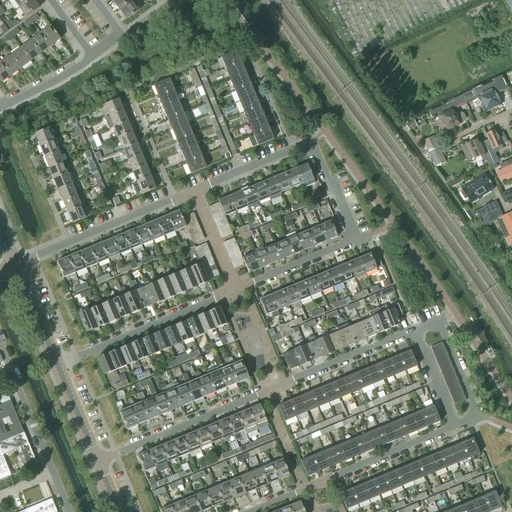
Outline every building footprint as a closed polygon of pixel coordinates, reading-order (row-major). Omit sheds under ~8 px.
[(26,17),(39,7),(33,0),(27,0),(18,7),(26,17)] [(111,0),(118,9),(130,0),(111,0)] [(130,0),(118,9),(126,19),(139,9),(131,0),(130,0)] [(468,0),(326,0),(354,57),(468,0)] [(36,13),(29,18),(32,22),(39,18),(36,13)] [(26,27),(32,22),(29,18),(23,23),(26,27)] [(10,29),(14,26),(9,19),(5,22),(10,29)] [(50,46),(60,39),(50,25),(40,33),(50,46)] [(19,32),(16,28),(10,33),(13,37),(19,32)] [(3,37),(6,41),(13,37),(10,33),(3,37)] [(40,53),(50,46),(40,33),(30,40),(40,53)] [(30,40),(21,47),(31,60),(40,53),(30,40)] [(31,60),(21,47),(11,54),(21,67),(31,60)] [(240,60),(236,50),(221,57),(225,67),(240,60)] [(21,67),(11,54),(2,61),(11,75),(21,67)] [(225,67),(229,78),(245,72),(240,60),(225,67)] [(0,62),(0,79),(2,82),(11,75),(2,61),(0,62)] [(229,78),(234,89),(250,83),(245,72),(229,78)] [(502,77),(482,86),(493,109),(500,105),(495,93),(507,87),(505,83),(503,78),(502,77)] [(173,89),(169,78),(153,85),(157,95),(173,89)] [(234,89),(239,101),(254,94),(250,83),(234,89)] [(477,96),(484,112),(493,109),(482,86),(482,87),(472,92),(471,91),(462,95),(463,96),(465,102),(466,104),(470,102),(469,100),(477,96)] [(209,87),(204,89),(209,100),(213,98),(209,87)] [(157,95),(162,106),(178,100),(173,89),(157,95)] [(239,101),(243,112),(259,105),(254,94),(239,101)] [(453,108),(456,106),(465,102),(463,96),(443,106),(443,107),(452,127),(461,123),(460,122),(464,120),(465,117),(463,113),(460,112),(456,114),(453,108)] [(123,110),(118,98),(104,104),(109,115),(123,110)] [(162,106),(167,117),(182,111),(178,100),(162,106)] [(207,101),(202,103),(207,114),(211,112),(207,101)] [(243,112),(248,123),(264,116),(259,105),(243,112)] [(444,131),(445,131),(452,127),(443,107),(429,113),(431,118),(437,116),(444,131)] [(109,115),(114,127),(127,121),(123,110),(109,115)] [(167,117),(171,129),(187,122),(182,111),(167,117)] [(248,123),(253,134),(268,128),(264,116),(248,123)] [(413,120),(406,124),(409,130),(417,127),(413,120)] [(114,127),(118,138),(132,132),(127,121),(114,127)] [(171,129),(176,140),(192,133),(187,122),(171,129)] [(53,139),(48,127),(34,133),(39,144),(53,139)] [(253,134),(257,145),(273,139),(268,128),(253,134)] [(485,134),(488,139),(483,141),(493,163),(498,161),(494,152),(502,148),(501,145),(501,144),(506,142),(502,133),(497,135),(494,130),(485,134)] [(118,138),(123,149),(137,143),(132,132),(118,138)] [(176,140),(181,151),(196,145),(192,133),(176,140)] [(216,137),(221,148),(225,146),(221,135),(216,137)] [(422,141),(427,149),(437,145),(432,136),(422,141)] [(39,144),(44,156),(58,150),(53,139),(39,144)] [(486,161),(488,166),(493,163),(483,141),(480,143),(478,139),(466,144),(470,153),(468,154),(470,158),(472,157),(473,159),(481,155),(481,157),(481,159),(483,161),(485,161),(486,161)] [(123,149),(128,160),(141,154),(137,143),(123,149)] [(232,156),(233,156),(236,154),(235,150),(232,144),(227,145),(230,152),(232,156)] [(181,151),(185,162),(201,156),(196,145),(181,151)] [(225,159),(230,157),(225,146),(221,148),(225,159)] [(441,154),(438,147),(429,152),(435,164),(435,165),(443,162),(439,155),(441,154)] [(67,159),(64,154),(60,156),(58,150),(44,156),(48,167),(62,161),(67,159)] [(128,160),(132,171),(146,166),(141,154),(128,160)] [(185,162),(190,174),(206,167),(201,156),(185,162)] [(501,170),(496,172),(501,183),(506,180),(507,182),(511,179),(511,158),(499,165),(501,169),(501,170)] [(48,167),(53,178),(67,172),(62,161),(48,167)] [(93,175),(98,173),(93,161),(88,163),(91,169),(90,170),(93,175)] [(313,179),(312,175),(307,163),(296,168),(302,184),(313,179)] [(132,171),(137,183),(151,177),(146,166),(132,171)] [(296,168),(285,172),(291,188),(302,184),(296,168)] [(53,178),(58,189),(72,183),(67,172),(53,178)] [(285,172),(274,177),(280,193),(291,188),(285,172)] [(98,173),(93,175),(98,186),(102,184),(98,173)] [(445,183),(454,179),(452,175),(449,173),(441,177),(445,183)] [(493,188),(484,175),(461,189),(462,190),(459,192),(458,194),(463,201),(465,201),(468,199),(470,203),(493,188)] [(137,183),(141,194),(155,188),(151,177),(137,183)] [(274,177),(263,181),(269,197),(280,193),(274,177)] [(263,181),(252,186),(258,202),(269,197),(263,181)] [(76,195),(72,183),(58,189),(62,201),(76,195)] [(252,186),(241,191),(247,206),(258,202),(252,186)] [(241,191),(230,195),(236,211),(247,206),(241,191)] [(320,199),(319,194),(309,198),(310,203),(320,199)] [(62,201),(67,212),(81,206),(76,195),(62,201)] [(219,202),(221,207),(223,212),(224,216),(236,211),(230,195),(218,200),(219,202)] [(495,201),(483,207),(485,213),(498,208),(495,201)] [(219,202),(208,206),(210,212),(221,207),(219,202)] [(67,212),(72,223),(86,217),(81,206),(67,212)] [(212,217),(223,212),(221,207),(210,212),(212,217)] [(484,214),(480,216),(485,227),(491,224),(490,223),(496,221),(504,238),(505,238),(511,250),(511,249),(511,211),(502,216),(501,214),(498,208),(485,213),(484,214)] [(182,217),(179,210),(168,214),(175,231),(186,226),(184,222),(182,217)] [(225,218),(224,216),(223,212),(212,217),(214,222),(225,218)] [(195,218),(193,213),(182,217),(184,222),(195,218)] [(164,235),(175,231),(168,214),(157,219),(164,235)] [(186,226),(186,228),(197,223),(195,218),(184,222),(186,226)] [(216,227),(227,223),(225,218),(214,222),(216,227)] [(153,240),(164,235),(157,219),(146,224),(153,240)] [(254,221),(243,226),(245,231),(249,229),(256,226),(254,221)] [(337,236),(331,221),(320,225),(326,241),(337,236)] [(186,228),(188,233),(199,228),(197,223),(186,228)] [(218,232),(229,228),(227,223),(216,227),(218,232)] [(142,245),(153,240),(146,224),(135,228),(142,245)] [(326,241),(320,225),(309,230),(315,245),(326,241)] [(236,229),(238,234),(245,231),(243,226),(236,229)] [(130,250),(142,245),(135,228),(123,233),(130,250)] [(202,234),(199,228),(188,233),(190,238),(202,234)] [(229,228),(218,232),(221,238),(232,234),(229,228)] [(304,250),(315,245),(309,230),(298,234),(304,250)] [(238,234),(241,240),(247,237),(245,231),(238,234)] [(123,233),(112,238),(119,254),(130,250),(123,233)] [(193,243),(204,239),(202,234),(190,238),(193,243)] [(293,255),(304,250),(298,234),(287,239),(293,255)] [(108,259),(119,254),(112,238),(101,242),(108,259)] [(234,238),(223,242),(225,247),(236,243),(234,238)] [(282,259),(293,255),(287,239),(276,243),(282,259)] [(97,263),(108,259),(101,242),(90,247),(97,263)] [(208,248),(206,243),(195,247),(197,252),(208,248)] [(227,253),(238,248),(236,243),(225,247),(227,253)] [(271,264),(282,259),(276,243),(265,248),(271,264)] [(86,268),(97,263),(90,247),(79,251),(86,268)] [(210,254),(208,248),(197,252),(199,258),(210,254)] [(229,258),(240,253),(238,248),(227,253),(229,258)] [(260,268),(271,264),(265,248),(254,253),(260,268)] [(79,251),(68,256),(75,273),(86,268),(79,251)] [(229,258),(231,263),(242,258),(240,253),(229,258)] [(260,268),(254,253),(242,258),(245,264),(248,273),(260,268)] [(371,255),(370,253),(359,258),(365,274),(377,269),(376,268),(382,266),(377,253),(371,255)] [(199,258),(201,263),(212,259),(210,254),(199,258)] [(56,261),(63,277),(75,273),(68,256),(56,261)] [(233,268),(245,264),(242,258),(231,263),(233,268)] [(365,274),(359,258),(348,262),(355,278),(365,274)] [(203,269),(214,264),(212,259),(201,263),(203,269)] [(149,264),(151,270),(158,267),(155,262),(149,264)] [(355,278),(348,262),(337,267),(344,283),(355,278)] [(208,281),(208,279),(205,274),(203,269),(201,263),(193,266),(192,263),(188,265),(189,268),(197,286),(208,281)] [(217,269),(214,264),(203,269),(205,274),(217,269)] [(182,271),(181,267),(177,269),(178,272),(186,290),(197,286),(189,268),(182,271)] [(344,283),(337,267),(326,271),(333,287),(344,283)] [(208,279),(218,275),(219,275),(217,269),(205,274),(208,279)] [(333,287),(326,271),(315,276),(321,292),(333,287)] [(167,277),(175,295),(186,290),(178,272),(171,275),(170,272),(165,274),(167,277)] [(315,276),(312,277),(304,280),(310,296),(321,292),(315,276)] [(156,282),(164,300),(175,295),(167,277),(160,280),(159,277),(154,279),(156,282)] [(310,296),(304,280),(293,285),(299,301),(310,296)] [(144,287),(145,286),(153,304),(164,300),(156,282),(149,285),(148,281),(143,283),(144,287)] [(299,301),(293,285),(282,290),(289,306),(293,304),(295,308),(301,306),(299,301)] [(133,291),(134,291),(142,309),(153,304),(145,286),(144,287),(138,289),(137,286),(136,286),(133,288),(132,288),(133,291)] [(122,296),(123,296),(130,313),(142,309),(134,291),(133,291),(127,294),(125,290),(125,291),(121,292),(122,296)] [(289,306),(282,290),(271,294),(277,310),(289,306)] [(279,315),(277,310),(271,294),(259,299),(266,315),(271,313),(273,317),(279,315)] [(111,300),(112,300),(119,318),(130,313),(123,296),(122,296),(116,298),(115,295),(114,295),(111,297),(110,297),(111,300)] [(100,305),(101,305),(108,323),(119,318),(112,300),(111,300),(105,303),(104,300),(99,302),(100,305)] [(397,303),(392,305),(393,308),(388,311),(385,305),(379,307),(388,329),(399,324),(397,318),(403,316),(397,303)] [(89,309),(90,309),(97,327),(108,323),(101,305),(100,305),(94,308),(92,304),(88,306),(89,309)] [(226,323),(219,307),(208,312),(215,328),(226,323)] [(388,329),(379,307),(368,312),(377,333),(388,329)] [(81,309),(77,311),(86,332),(97,327),(90,309),(89,309),(83,312),(81,309)] [(215,328),(208,312),(197,316),(204,333),(215,328)] [(368,312),(371,318),(360,322),(366,338),(377,333),(368,312)] [(193,337),(204,333),(197,316),(186,321),(193,337)] [(181,342),(193,337),(186,321),(175,325),(181,342)] [(366,338),(360,322),(349,327),(355,342),(366,338)] [(483,347),(487,344),(473,322),(469,325),(483,347)] [(170,346),(181,342),(175,325),(164,330),(170,346)] [(355,342),(349,327),(338,331),(344,347),(355,342)] [(327,336),(333,352),(344,347),(338,331),(337,332),(336,328),(325,332),(327,336)] [(159,351),(170,346),(164,330),(153,335),(159,351)] [(285,330),(279,332),(279,333),(275,334),(270,336),(273,342),(282,339),(282,338),(288,336),(286,331),(285,331),(285,330)] [(148,356),(159,351),(153,335),(141,339),(148,356)] [(311,361),(312,361),(322,356),(316,341),(315,341),(313,336),(307,338),(309,343),(305,345),(311,361)] [(327,336),(316,341),(322,356),(333,352),(327,336)] [(137,360),(148,356),(141,339),(130,344),(137,360)] [(441,342),(430,347),(432,352),(443,348),(441,342)] [(126,365),(137,360),(130,344),(119,348),(126,365)] [(311,361),(305,345),(294,350),(300,365),(311,361)] [(489,357),(494,353),(489,346),(485,349),(489,357)] [(115,369),(126,365),(119,348),(108,353),(115,369)] [(434,357),(446,353),(443,348),(432,352),(434,357)] [(200,354),(198,350),(187,354),(189,359),(200,354)] [(282,354),(289,370),(300,365),(294,350),(282,354)] [(406,370),(417,366),(410,350),(399,354),(406,370)] [(108,353),(97,358),(104,374),(115,369),(108,353)] [(437,362),(448,358),(446,353),(434,357),(437,362)] [(406,370),(399,354),(388,359),(395,375),(406,370)] [(439,368),(450,363),(448,358),(437,362),(439,368)] [(377,364),(384,379),(395,375),(388,359),(377,364)] [(228,362),(230,365),(238,383),(249,378),(241,360),(234,363),(233,360),(232,360),(229,361),(228,362)] [(441,373),(452,368),(450,363),(439,368),(441,373)] [(218,370),(219,369),(227,387),(238,383),(230,365),(223,368),(222,364),(218,366),(217,366),(218,370)] [(366,368),(372,384),(384,379),(377,364),(366,368)] [(206,371),(207,374),(208,374),(215,392),(227,387),(219,369),(218,370),(217,366),(206,371)] [(355,373),(361,389),(372,384),(366,368),(355,373)] [(443,378),(454,373),(452,368),(441,373),(443,378)] [(344,377),(350,393),(361,389),(355,373),(344,377)] [(445,383),(456,378),(454,373),(443,378),(445,383)] [(196,379),(197,379),(204,397),(215,392),(208,374),(207,374),(201,377),(199,374),(195,375),(196,379)] [(333,382),(339,398),(350,393),(344,377),(333,382)] [(185,384),(186,383),(193,401),(204,397),(197,379),(196,379),(190,382),(188,378),(184,380),(185,384)] [(447,388),(458,384),(456,378),(445,383),(447,388)] [(322,387),(328,402),(339,398),(333,382),(322,387)] [(162,390),(163,393),(164,392),(171,410),(182,406),(175,388),(174,388),(173,385),(172,383),(165,386),(166,388),(162,390)] [(174,388),(175,388),(182,406),(193,401),(186,383),(185,384),(185,383),(179,386),(177,383),(173,385),(174,388)] [(450,394),(461,389),(458,384),(447,388),(450,394)] [(411,385),(400,390),(402,394),(413,389),(411,385)] [(322,387),(311,391),(317,407),(328,402),(322,387)] [(452,399),(463,394),(461,389),(450,394),(452,399)] [(389,394),(391,398),(402,394),(400,390),(389,394)] [(311,391),(300,396),(306,412),(317,407),(311,391)] [(152,397),(160,415),(171,410),(164,392),(163,393),(157,395),(155,392),(150,394),(152,397)] [(378,399),(380,403),(391,398),(389,394),(378,399)] [(454,404),(465,400),(463,394),(452,399),(454,404)] [(288,400),(295,416),(306,412),(300,396),(288,400)] [(141,402),(149,419),(160,415),(152,397),(145,400),(144,397),(139,399),(141,402)] [(367,403),(369,408),(380,403),(378,399),(367,403)] [(23,432),(23,431),(21,426),(16,413),(10,400),(0,404),(0,441),(9,438),(23,432)] [(277,405),(284,421),(295,416),(288,400),(277,405)] [(130,407),(130,406),(138,424),(149,419),(141,402),(134,404),(133,401),(128,403),(130,407)] [(356,408),(358,412),(369,408),(367,403),(356,408)] [(249,408),(257,429),(268,425),(266,420),(259,404),(249,408)] [(383,409),(381,405),(370,410),(371,414),(383,409)] [(440,421),(433,405),(422,410),(429,426),(440,421)] [(122,406),(117,408),(126,429),(138,424),(130,406),(130,407),(130,406),(123,409),(122,406)] [(244,430),(245,434),(257,429),(249,408),(237,413),(244,430)] [(418,430),(429,426),(422,410),(411,414),(418,430)] [(235,441),(242,439),(239,432),(244,430),(237,413),(226,418),(233,434),(232,434),(235,441)] [(407,435),(418,430),(411,414),(400,419),(407,435)] [(324,421),(325,426),(336,421),(334,417),(324,421)] [(223,442),(229,440),(228,436),(232,434),(233,434),(226,418),(215,422),(222,439),(221,439),(223,442)] [(349,423),(347,419),(336,424),(338,428),(349,423)] [(395,439),(407,435),(400,419),(389,424),(395,439)] [(222,439),(215,422),(204,427),(211,443),(221,439),(222,439)] [(338,428),(336,424),(325,428),(327,433),(338,428)] [(384,444),(395,439),(389,424),(378,428),(384,444)] [(204,427),(193,432),(199,448),(211,443),(204,427)] [(325,428),(324,429),(314,433),(316,437),(327,433),(325,428)] [(373,449),(384,444),(378,428),(367,433),(373,449)] [(9,438),(0,441),(0,451),(1,455),(2,455),(16,449),(25,469),(37,464),(23,432),(9,438)] [(188,453),(199,448),(193,432),(182,436),(188,453)] [(316,437),(314,433),(303,438),(305,442),(316,437)] [(362,453),(373,449),(367,433),(356,437),(362,453)] [(271,434),(261,438),(263,443),(273,438),(271,434)] [(182,436),(171,441),(178,457),(188,453),(182,436)] [(351,458),(362,453),(356,437),(345,442),(351,458)] [(260,438),(249,443),(251,447),(262,443),(263,443),(261,438),(260,438)] [(479,453),(472,438),(461,442),(468,458),(479,453)] [(166,462),(178,457),(171,441),(160,445),(166,462)] [(266,450),(276,445),(275,441),(269,443),(264,445),(266,450)] [(340,462),(351,458),(345,442),(334,447),(340,462)] [(450,447),(457,463),(468,458),(461,442),(450,447)] [(251,447),(249,443),(238,447),(240,452),(251,447)] [(155,466),(166,462),(160,445),(148,450),(155,466)] [(264,445),(257,448),(252,450),(254,454),(266,450),(264,445)] [(240,452),(238,447),(227,452),(229,457),(240,452)] [(329,467),(340,462),(334,447),(323,451),(329,467)] [(439,452),(446,467),(457,463),(450,447),(439,452)] [(137,455),(144,471),(155,466),(148,450),(137,455)] [(254,454),(252,450),(241,455),(243,459),(254,454)] [(2,455),(1,455),(0,451),(0,479),(10,475),(2,455)] [(329,467),(323,451),(311,456),(318,472),(329,467)] [(216,456),(218,461),(229,457),(227,452),(216,456)] [(428,456),(435,472),(446,467),(439,452),(428,456)] [(300,460),(307,476),(318,472),(311,456),(300,460)] [(417,461),(424,476),(435,472),(428,456),(417,461)] [(289,475),(282,459),(271,463),(278,480),(289,475)] [(406,465),(413,481),(424,476),(417,461),(406,465)] [(278,480),(271,463),(260,468),(267,484),(278,480)] [(395,470),(401,486),(413,481),(406,465),(395,470)] [(267,484),(260,468),(249,472),(256,489),(267,484)] [(384,475),(390,490),(401,486),(395,470),(384,475)] [(256,489),(249,472),(237,477),(244,494),(256,489)] [(373,479),(379,495),(390,490),(384,475),(373,479)] [(451,481),(453,485),(464,480),(462,476),(451,481)] [(244,494),(237,477),(227,482),(233,498),(244,494)] [(362,484),(368,499),(379,495),(373,479),(362,484)] [(442,490),(453,485),(451,481),(440,485),(442,490)] [(215,486),(222,503),(233,498),(227,482),(215,486)] [(351,488),(357,504),(368,499),(362,484),(351,488)] [(154,497),(166,492),(163,486),(152,491),(154,497)] [(222,503),(215,486),(204,491),(211,507),(222,503)] [(340,493),(346,509),(357,504),(351,488),(340,493)] [(200,511),(211,507),(204,491),(194,495),(200,511)] [(501,507),(495,491),(484,496),(490,511),(501,507)] [(187,511),(199,511),(200,511),(194,495),(182,500),(187,511)] [(477,511),(488,511),(490,511),(484,496),(472,500),(477,511)] [(55,511),(57,511),(51,499),(24,510),(25,511),(55,511)] [(187,511),(182,500),(171,505),(174,511),(187,511)] [(464,511),(477,511),(472,500),(461,505),(464,511)] [(304,511),(300,501),(289,505),(291,511),(304,511)]
